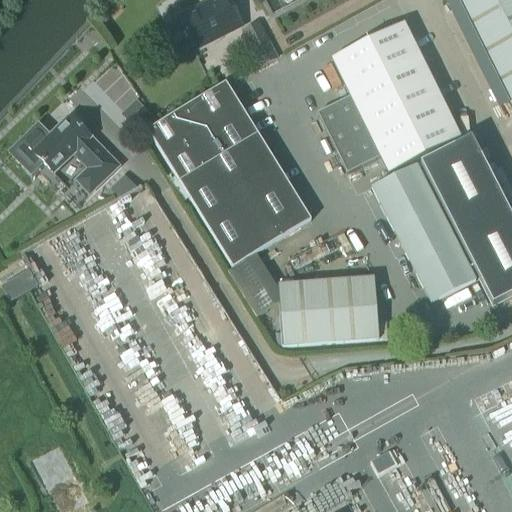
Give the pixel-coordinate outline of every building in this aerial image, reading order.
[(195,50),(241,27),(227,0),(216,0),(179,19),(167,25),(173,38),(186,32),(195,50)] [(511,0),(457,0),(511,109),(511,0)] [(254,55),(269,47),(258,24),(242,32),(254,55)] [(351,100),(423,64),(403,26),(332,62),(351,100)] [(336,154),(441,101),(423,64),(351,100),(318,116),(336,154)] [(173,173),(253,129),(226,86),(148,134),(173,173)] [(441,101),(336,154),(347,177),(381,160),(389,176),(460,139),(441,101)] [(79,129),(71,120),(37,153),(58,173),(73,159),(85,172),(73,184),(89,200),(120,169),(79,129)] [(253,129),(173,173),(233,271),(311,223),(253,129)] [(491,308),(511,297),(511,221),(507,211),(471,140),(420,166),(455,237),(491,308)] [(387,219),(431,196),(416,167),(372,190),(387,219)] [(431,196),(387,219),(402,247),(445,225),(431,196)] [(445,225),(402,247),(416,276),(460,253),(445,225)] [(460,253),(416,276),(431,305),(475,282),(460,253)] [(233,270),(226,274),(255,320),(279,305),(282,346),(282,350),(289,349),(388,341),(387,325),(378,326),(375,281),(278,288),(278,291),(256,257),(233,271),(233,270)]
